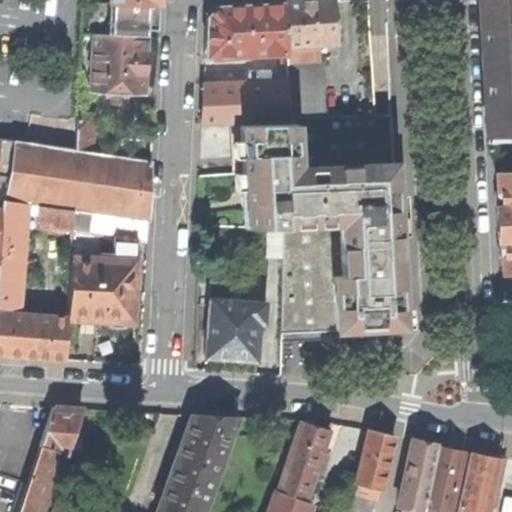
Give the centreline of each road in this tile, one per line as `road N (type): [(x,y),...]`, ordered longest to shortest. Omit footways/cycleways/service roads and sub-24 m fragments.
road 1 (residential): [(485,421),(467,0)]
road 2 (residential): [(182,0),(167,392)]
road 3 (residential): [(167,392),(339,394),(409,408)]
road 4 (residential): [(0,383),(167,392)]
